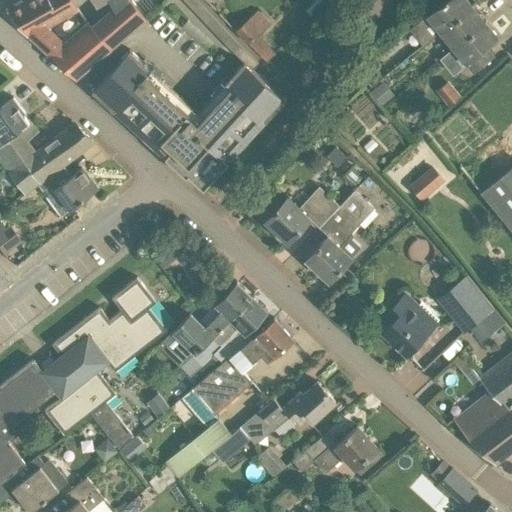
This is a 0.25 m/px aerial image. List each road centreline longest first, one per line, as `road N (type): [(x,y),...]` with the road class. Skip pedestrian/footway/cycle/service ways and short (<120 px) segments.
road 1 (residential): [(511,494),(159,179)]
road 2 (residential): [(159,179),(0,30)]
road 3 (residential): [(0,307),(159,179)]
